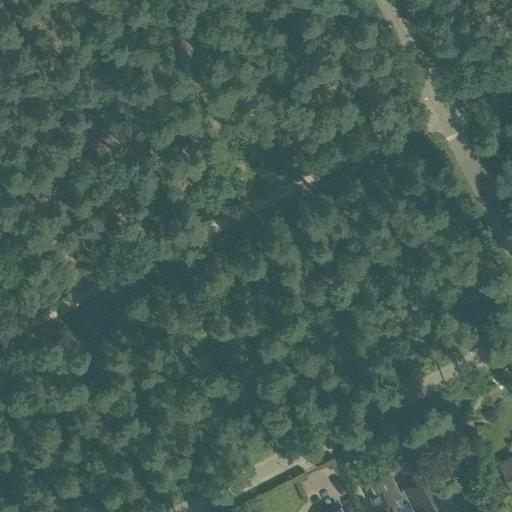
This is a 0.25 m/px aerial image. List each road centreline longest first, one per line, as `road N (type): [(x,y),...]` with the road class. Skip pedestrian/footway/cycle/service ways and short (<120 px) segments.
road 1 (track): [(0,340),(440,107)]
road 2 (residential): [(511,340),(181,511)]
road 3 (residential): [(511,249),(440,107)]
road 4 (residential): [(440,107),(382,0)]
